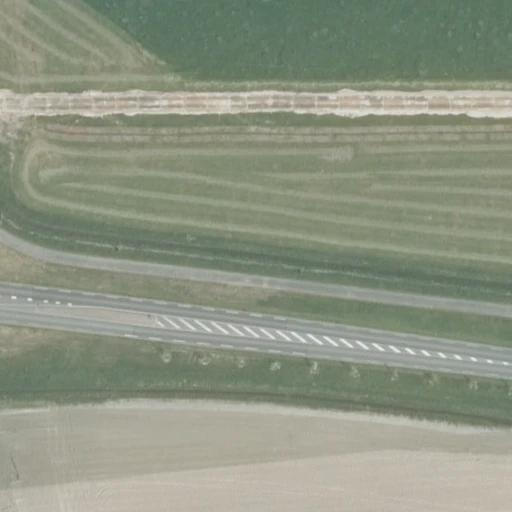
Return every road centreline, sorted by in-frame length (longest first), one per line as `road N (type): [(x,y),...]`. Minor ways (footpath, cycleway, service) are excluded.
road 1 (track): [(511,311),(60,258),(0,236)]
road 2 (primary): [(511,365),(0,302)]
